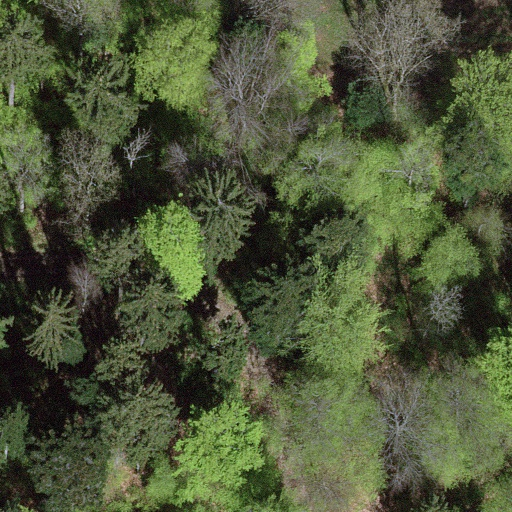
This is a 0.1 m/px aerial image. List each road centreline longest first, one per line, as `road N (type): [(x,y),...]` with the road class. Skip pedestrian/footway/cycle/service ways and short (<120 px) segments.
road 1 (track): [(0,270),(121,271),(187,289),(229,319),(310,511)]
road 2 (track): [(511,449),(409,511)]
